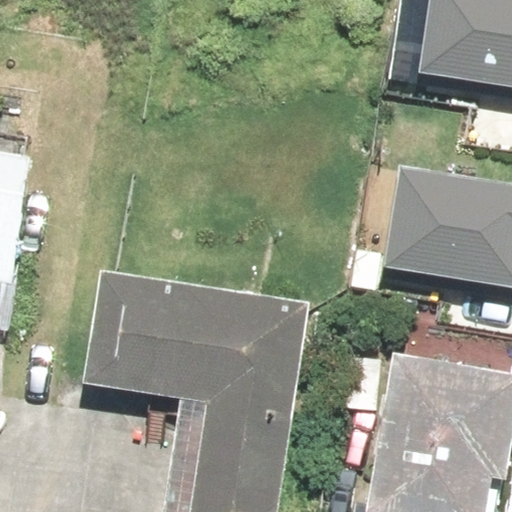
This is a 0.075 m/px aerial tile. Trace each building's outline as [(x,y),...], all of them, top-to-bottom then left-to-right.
[(511,0),(408,0),(398,67),(511,84),(511,0)] [(93,48),(0,39),(0,78),(89,87),(93,48)] [(0,330),(20,333),(46,155),(0,148),(0,330)] [(511,181),(393,163),(378,258),(511,279),(511,181)] [(299,511),(330,310),(119,277),(102,388),(197,403),(180,511),(299,511)] [(387,506),(364,503),(361,503),(359,511),(507,511),(511,488),(511,487),(511,374),(497,372),(501,352),(432,341),(429,359),(409,359),(387,506)]
